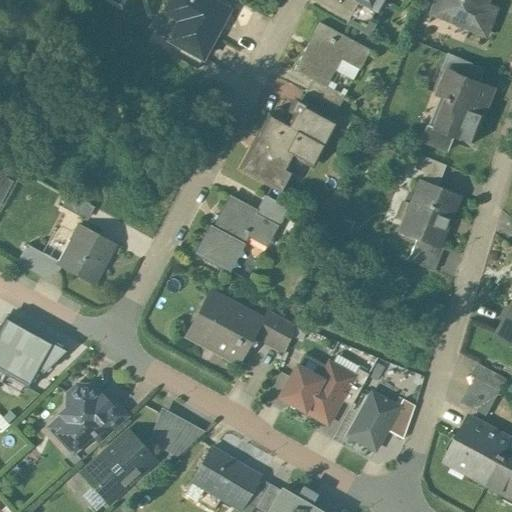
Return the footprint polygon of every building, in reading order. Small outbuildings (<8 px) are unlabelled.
[(228,10),(209,0),(169,0),(163,13),(179,22),(168,41),(201,59),(228,10)] [(380,0),(356,0),(375,10),(380,0)] [(435,0),(430,14),(486,36),(497,9),(487,6),(489,0),(435,0)] [(377,22),(355,9),(347,25),(369,37),(377,22)] [(371,51),(321,24),(295,72),(313,82),(326,89),(326,87),(346,98),(371,51)] [(485,69),(447,54),(441,70),(446,72),(447,70),(480,83),(485,69)] [(480,83),(447,70),(446,72),(437,95),(447,98),(434,129),(471,144),(493,89),(480,83)] [(346,98),(326,87),(326,89),(313,82),(306,93),(308,94),(339,111),(346,98)] [(339,111),(308,94),(301,107),(332,123),(339,111)] [(290,128),(271,119),(244,170),(282,191),(300,158),(312,165),(334,125),(332,123),(301,107),(290,128)] [(445,166),(422,158),(417,171),(440,180),(445,166)] [(13,182),(2,176),(0,178),(0,204),(1,205),(13,182)] [(458,197),(417,182),(398,232),(439,247),(458,197)] [(90,205),(70,194),(61,210),(82,221),(90,205)] [(289,209),(268,198),(259,214),(258,216),(279,227),(289,209)] [(259,214),(231,199),(220,220),(223,221),(217,232),(212,229),(198,255),(230,273),(250,236),(269,246),(279,227),(258,216),(259,214)] [(115,245),(78,225),(58,262),(56,265),(59,267),(93,286),(115,245)] [(58,262),(27,245),(16,265),(40,278),(57,270),(59,267),(56,265),(58,262)] [(452,271),(456,249),(442,247),(438,269),(452,271)] [(262,320),(210,293),(209,295),(211,295),(202,311),(201,310),(187,336),(239,363),(262,320)] [(511,312),(508,310),(494,338),(508,345),(510,342),(511,342),(511,312)] [(294,325),(272,314),(259,337),(261,338),(262,337),(284,348),(283,350),(284,351),(294,325)] [(0,371),(3,374),(27,330),(6,320),(0,329),(0,371)] [(38,371),(43,374),(66,351),(27,330),(3,374),(29,387),(38,371)] [(298,355),(288,349),(282,359),(292,365),(298,355)] [(329,363),(319,380),(321,381),(304,412),(327,424),(340,400),(353,377),(352,376),(329,363)] [(319,380),(296,367),(279,398),(304,412),(321,381),(319,380)] [(505,381),(477,367),(471,379),(476,381),(499,393),(505,381)] [(357,368),(352,376),(353,377),(340,400),(351,406),(368,375),(357,368)] [(499,393),(476,381),(463,406),(486,418),(499,393)] [(96,395),(89,387),(77,387),(69,394),(68,406),(59,414),(67,423),(56,433),(72,451),(90,435),(92,437),(94,435),(100,442),(127,418),(112,401),(108,404),(98,393),(96,395)] [(385,430),(398,408),(372,393),(348,436),(374,450),(385,430)] [(398,408),(385,430),(402,439),(414,406),(402,400),(398,408)] [(201,432),(166,413),(151,441),(176,455),(201,432)] [(509,440),(469,419),(445,464),(487,486),(509,440)] [(128,434),(83,474),(107,500),(124,485),(126,488),(140,476),(137,473),(152,460),(128,434)] [(511,441),(509,440),(487,486),(511,498),(511,441)] [(259,476),(209,446),(188,482),(238,511),(243,505),(245,501),(258,479),(259,476)] [(269,484),(258,479),(245,501),(255,507),(256,507),(269,484)] [(268,511),(280,491),(269,484),(256,507),(264,511),(268,511)] [(318,511),(281,490),(280,491),(268,511),(318,511)] [(251,511),(255,507),(245,501),(243,505),(238,511),(237,511),(251,511)]
